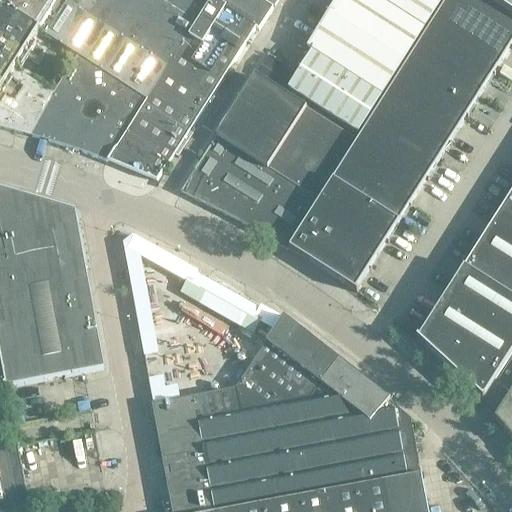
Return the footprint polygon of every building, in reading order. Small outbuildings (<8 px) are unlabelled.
[(169,68),(110,30),(63,0),(8,0),(2,9),(41,34),(78,58),(147,102),(169,68)] [(186,41),(122,0),(63,0),(110,30),(169,68),(186,41)] [(199,20),(167,0),(122,0),(186,41),(199,20)] [(212,0),(211,0),(167,0),(199,20),(211,2),(212,0)] [(273,10),(256,0),(212,0),(211,2),(255,30),(259,32),(273,10)] [(425,31),(376,0),(340,0),(329,17),(404,65),(425,31)] [(441,6),(430,0),(376,0),(425,31),(441,6)] [(511,19),(481,0),(448,0),(436,20),(502,63),(510,50),(511,51),(511,50),(511,48),(511,46),(511,19)] [(191,130),(247,43),(255,30),(211,2),(199,20),(186,41),(169,68),(147,102),(107,164),(157,183),(174,157),(177,159),(195,132),(191,130)] [(0,42),(25,58),(41,34),(2,9),(0,13),(0,42)] [(404,65),(329,17),(308,51),(307,50),(307,51),(313,54),(382,98),(404,65)] [(502,63),(436,20),(414,55),(480,97),(493,77),(494,78),(495,76),(494,76),(502,63)] [(25,58),(0,42),(0,74),(11,81),(17,71),(25,58)] [(382,98),(313,54),(290,90),(359,134),(382,98)] [(480,97),(414,55),(392,89),(458,132),(466,119),(468,119),(469,118),(467,117),(480,97)] [(107,164),(147,102),(78,58),(54,95),(17,71),(11,81),(0,97),(0,129),(3,130),(25,136),(39,141),(59,147),(73,151),(90,157),(107,164)] [(281,92),(292,75),(290,74),(270,61),(267,60),(256,77),(281,92)] [(0,97),(11,81),(0,74),(0,97)] [(288,252),(358,143),(256,79),(181,194),(196,201),(209,207),(223,213),(239,221),(254,230),(264,236),(273,242),(288,252)] [(458,132),(392,89),(372,121),(438,163),(449,146),(450,147),(451,146),(450,145),(458,132)] [(438,163),(372,121),(352,152),(418,194),(426,182),(428,183),(429,181),(427,180),(438,163)] [(418,194),(352,152),(332,184),(398,226),(409,209),(410,210),(411,208),(410,207),(418,194)] [(398,226),(332,184),(312,215),(378,257),(386,244),(388,245),(389,244),(387,243),(398,226)] [(104,372),(75,214),(0,192),(0,360),(4,383),(5,388),(104,372)] [(511,355),(511,194),(495,222),(494,221),(493,222),(494,223),(478,249),(476,248),(475,250),(477,250),(450,293),(448,292),(447,293),(449,294),(432,320),(431,319),(430,321),(432,321),(419,341),(418,340),(416,341),(482,401),(511,355)] [(378,257),(312,215),(289,252),(356,294),(357,293),(356,292),(369,272),(371,272),(371,271),(370,270),(378,257)] [(426,511),(410,423),(410,422),(389,405),(390,403),(339,364),(335,368),(308,347),(311,342),(283,320),(236,391),(193,399),(152,407),(171,511),(426,511)] [(511,394),(511,355),(482,401),(479,405),(494,422),(495,421),(511,394)] [(511,394),(495,421),(505,432),(505,433),(511,440),(511,394)] [(0,511),(29,511),(17,449),(17,446),(0,449),(0,511)]
